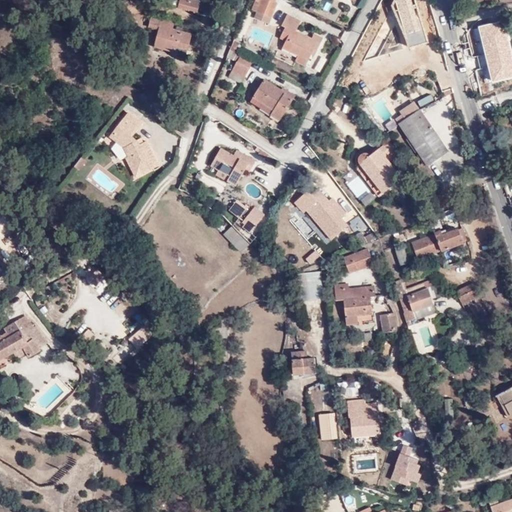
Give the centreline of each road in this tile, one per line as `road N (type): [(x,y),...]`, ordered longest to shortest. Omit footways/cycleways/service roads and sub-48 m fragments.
road 1 (residential): [(511,472),(413,503),(304,478),(225,476)]
road 2 (unclassified): [(511,249),(443,0)]
road 3 (unclassified): [(289,156),(372,0)]
road 4 (unknown): [(446,494),(398,370)]
